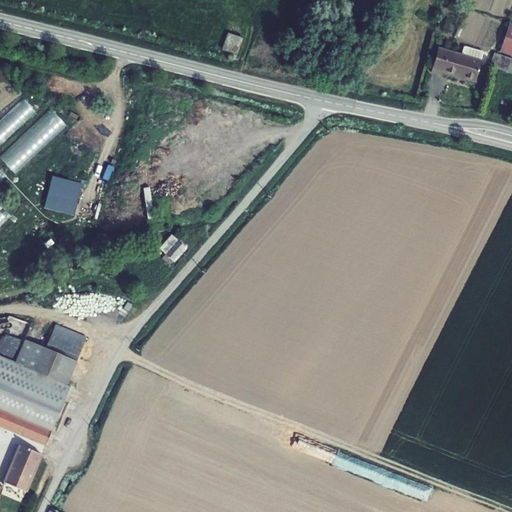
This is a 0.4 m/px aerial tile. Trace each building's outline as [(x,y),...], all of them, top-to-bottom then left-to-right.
[(511,31),(505,29),(496,56),(511,60),(511,31)] [(242,39),(227,34),(221,51),(237,56),(242,39)] [(472,84),(478,64),(477,64),(480,55),(461,50),(459,59),(435,52),(428,76),(440,79),(441,76),(472,84)] [(483,65),(482,68),(511,77),(511,63),(487,55),(483,65)] [(25,98),(0,121),(0,145),(37,111),(25,98)] [(1,156),(17,173),(68,124),(52,108),(1,156)] [(53,176),(45,208),(76,216),(84,183),(53,176)] [(152,186),(145,187),(148,218),(155,217),(152,186)] [(0,227),(12,214),(0,202),(0,227)] [(161,248),(166,252),(177,238),(174,236),(171,237),(161,248)] [(187,246),(177,238),(166,252),(175,259),(184,248),(187,246)] [(163,256),(171,263),(175,259),(166,252),(163,256)] [(128,302),(123,308),(127,311),(133,305),(128,302)] [(29,335),(29,320),(10,319),(9,334),(29,335)] [(22,364),(72,387),(94,341),(63,326),(52,350),(33,341),(22,364)] [(0,407),(54,433),(75,389),(72,387),(22,364),(0,353),(0,407)] [(0,407),(0,491),(1,490),(0,489),(0,424),(47,448),(54,433),(0,407)] [(42,458),(21,447),(4,483),(26,493),(42,458)]
